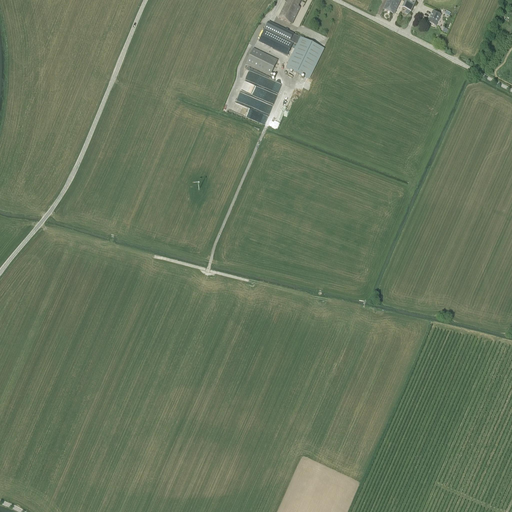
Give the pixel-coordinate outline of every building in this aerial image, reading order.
[(278,18),(292,25),(300,8),(298,7),(301,0),(289,0),(288,3),(287,2),(278,18)] [(400,0),(388,0),(384,10),(393,15),(400,0)] [(416,0),(406,0),(402,9),(411,13),(416,0)] [(435,27),(441,15),(433,12),(427,23),(435,27)] [(324,49),(323,49),(303,39),(304,37),(302,36),(302,37),(298,35),(297,36),(294,35),(269,22),(258,43),(287,57),(293,44),(293,43),(297,45),(286,68),(309,80),(324,49)] [(278,61),(253,49),(245,65),(270,76),(278,61)]
